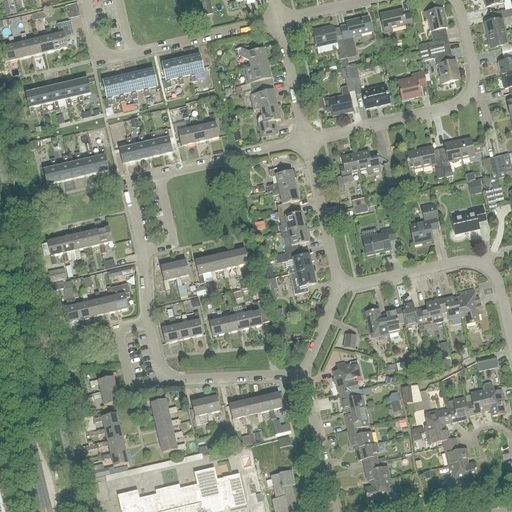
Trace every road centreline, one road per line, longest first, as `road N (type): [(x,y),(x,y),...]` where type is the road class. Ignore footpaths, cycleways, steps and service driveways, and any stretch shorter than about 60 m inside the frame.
road 1 (residential): [(306,141),(129,185),(148,324)]
road 2 (residential): [(306,141),(464,103),(474,73),(453,0)]
road 3 (residential): [(85,0),(99,60),(278,19)]
road 4 (residential): [(511,338),(499,283),(472,261),(337,283)]
road 5 (secondary): [(46,511),(0,314)]
road 6 (residential): [(337,283),(306,141)]
road 7 (residential): [(163,381),(305,375)]
road 8 (residential): [(333,511),(305,375)]
road 9 (residential): [(306,141),(278,19)]
